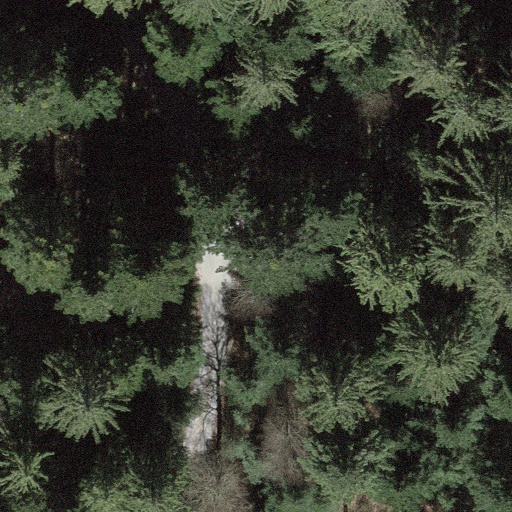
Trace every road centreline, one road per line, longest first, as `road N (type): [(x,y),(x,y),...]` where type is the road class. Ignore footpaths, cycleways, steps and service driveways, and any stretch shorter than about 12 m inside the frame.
road 1 (track): [(179,511),(208,405),(208,231),(187,141),(145,43),(112,0)]
road 2 (track): [(302,0),(273,98),(238,184),(208,231)]
